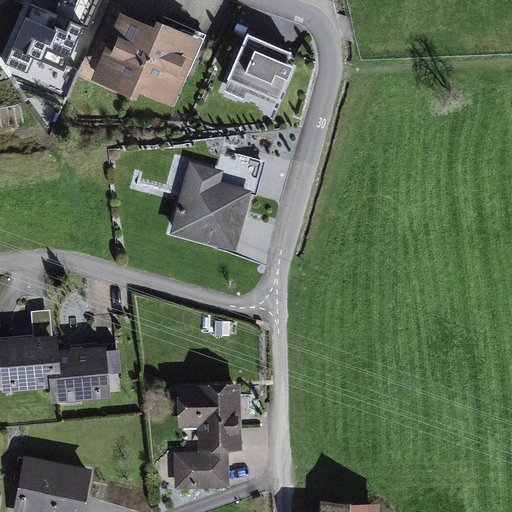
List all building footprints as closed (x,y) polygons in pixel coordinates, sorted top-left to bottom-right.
[(107,0),(52,0),(47,14),(28,7),(8,56),(63,78),(79,37),(91,42),(107,0)] [(158,29),(118,13),(91,82),(131,97),(133,93),(158,29)] [(201,41),(160,25),(158,29),(133,93),(174,109),(201,41)] [(286,60),(243,43),(225,86),(278,107),(293,71),(283,67),(286,60)] [(191,169),(168,241),(230,260),(249,201),(215,190),(219,178),(191,169)] [(0,345),(0,397),(49,393),(46,359),(45,342),(0,345)] [(49,393),(51,410),(105,405),(100,354),(46,359),(49,393)] [(240,449),(237,381),(176,384),(178,425),(197,424),(198,447),(179,448),(181,489),(227,487),(225,449),(240,449)] [(80,511),(89,464),(23,452),(12,511),(80,511)] [(299,506),(298,511),(376,511),(377,499),(319,496),(319,507),(299,506)]
